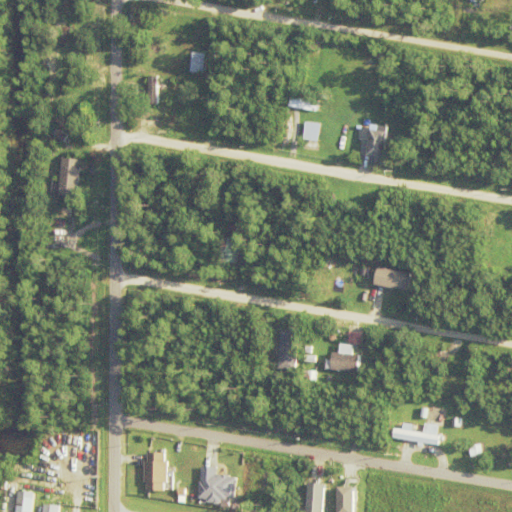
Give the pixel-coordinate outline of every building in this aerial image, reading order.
[(193,72),(194,53),(207,54),(205,73),(193,72)] [(304,89),(305,67),(315,67),(313,90),(304,89)] [(151,77),(160,77),(160,105),(151,105),(151,77)] [(290,115),(292,97),(308,100),(306,117),(290,115)] [(297,109),(317,111),(318,100),(298,98),(297,109)] [(306,118),(309,100),(320,102),(318,120),(306,118)] [(323,119),(326,101),(356,106),(352,125),(323,119)] [(379,153),(380,152),(368,151),(370,127),(394,130),(393,133),(395,134),(393,155),(379,153)] [(56,138),(61,130),(70,136),(65,143),(56,138)] [(304,150),(305,140),(320,142),(319,152),(304,150)] [(62,196),(65,159),(84,160),(80,197),(62,196)] [(371,195),(370,199),(365,199),(365,200),(358,199),(358,197),(353,196),(354,191),(356,191),(356,187),(367,189),(366,194),(371,195)] [(230,232),(230,224),(234,224),(234,220),(238,220),(239,214),(248,214),(248,232),(230,232)] [(223,239),(239,239),(239,264),(223,264),(223,239)] [(378,286),(382,268),(414,275),(411,293),(378,286)] [(281,370),(283,332),(298,332),(298,336),(300,336),(298,371),(281,370)] [(348,343),(361,344),(361,332),(348,332),(348,343)] [(334,371),(335,354),(362,356),(361,374),(334,371)] [(437,362),(452,354),(454,358),(439,366),(437,362)] [(309,381),(310,372),(319,373),(318,381),(309,381)] [(425,434),(427,425),(440,427),(439,436),(442,437),(440,446),(396,439),(397,429),(405,431),(406,425),(416,426),(415,433),(425,434)] [(471,447),(484,445),(485,457),(473,458),(471,447)] [(169,463),(169,484),(166,484),(166,492),(150,492),(150,484),(147,484),(147,462),(150,462),(150,455),(167,455),(167,463),(169,463)] [(230,499),(230,502),(224,502),(224,505),(222,505),(222,506),(217,506),(216,504),(210,504),(210,500),(201,500),(202,484),(203,484),(204,468),(219,469),(219,476),(231,477),(231,479),(238,479),(237,499),(230,499)] [(309,482),(307,511),(324,511),(326,484),(309,482)] [(337,511),(354,511),(355,486),(338,486),(337,511)] [(35,505),(34,511),(18,511),(21,493),(43,495),(42,506),(35,505)] [(58,511),(60,505),(43,503),(42,511),(58,511)]
